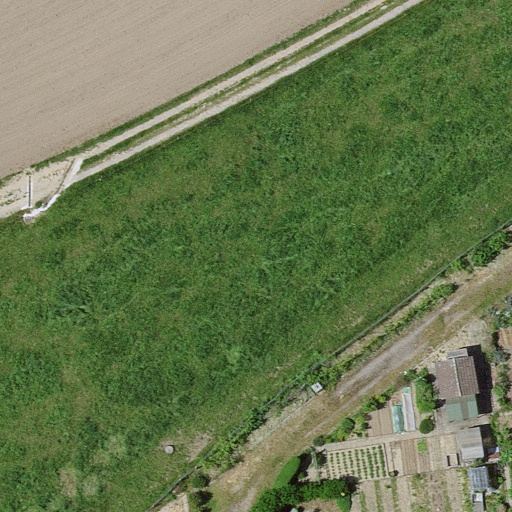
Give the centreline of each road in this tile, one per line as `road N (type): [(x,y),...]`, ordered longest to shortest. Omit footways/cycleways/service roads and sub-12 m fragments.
road 1 (track): [(0,201),(101,162),(401,0)]
road 2 (track): [(511,264),(228,495),(231,511)]
